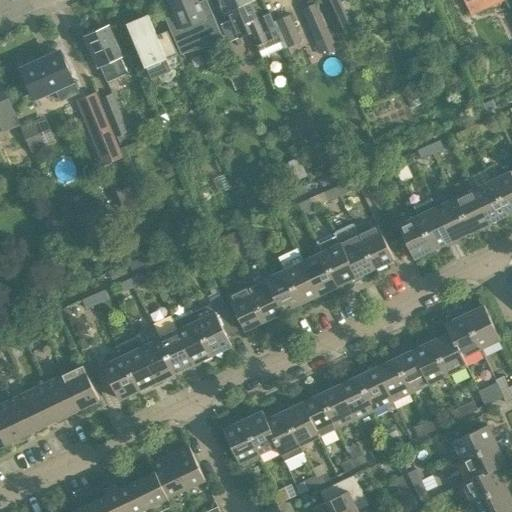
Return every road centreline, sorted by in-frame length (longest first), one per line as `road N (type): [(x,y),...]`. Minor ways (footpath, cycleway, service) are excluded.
road 1 (residential): [(190,401),(485,262)]
road 2 (residential): [(0,495),(190,401)]
road 3 (residential): [(241,511),(190,401)]
